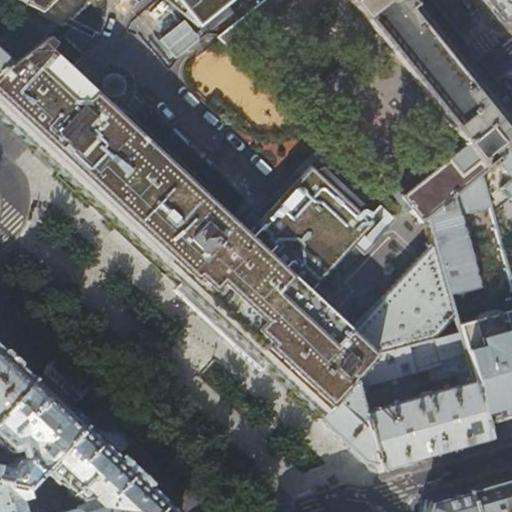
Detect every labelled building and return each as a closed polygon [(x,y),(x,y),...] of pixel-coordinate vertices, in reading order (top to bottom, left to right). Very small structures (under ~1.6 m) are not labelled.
[(17,18),(27,8),(10,0),(0,0),(0,69),(36,42),(58,24),(33,11),(7,38),(0,30),(0,6),(2,4),(17,18)] [(10,0),(27,8),(33,11),(58,24),(84,0),(10,0)] [(166,0),(198,27),(231,0),(166,0)] [(263,0),(218,38),(226,45),(279,0),(263,0)] [(511,129),(407,0),(349,0),(465,143),(399,195),(419,221),(425,217),(425,215),(479,174),(487,168),(492,163),(511,148),(511,129)] [(511,0),(483,0),(501,21),(511,21),(511,0)] [(244,235),(36,42),(0,69),(0,110),(2,112),(27,136),(39,147),(37,150),(90,199),(220,318),(246,342),(324,412),(378,354),(431,339),(453,315),(447,294),(432,242),(348,331),(308,293),(371,225),(366,220),(370,212),(320,168),(313,171),(308,167),(244,235)] [(511,148),(492,163),(511,186),(511,216),(510,218),(505,209),(506,208),(499,192),(487,168),(479,174),(488,204),(498,239),(511,227),(511,148)] [(432,242),(447,294),(479,284),(459,213),(488,204),(479,174),(425,215),(425,217),(432,242)] [(511,307),(455,323),(458,332),(483,422),(484,422),(511,413),(511,307)] [(378,354),(324,412),(317,420),(344,445),(362,461),(369,467),(376,471),(430,457),(488,441),(483,422),(458,332),(431,339),(378,354)] [(0,412),(31,379),(0,349),(0,412)] [(72,417),(31,379),(0,412),(0,448),(6,454),(16,452),(17,459),(11,462),(10,464),(9,465),(8,466),(7,467),(4,468),(1,469),(0,468),(0,482),(26,488),(82,427),(72,417)] [(173,511),(171,509),(135,476),(82,427),(26,488),(32,511),(173,511)] [(511,511),(511,477),(477,488),(466,491),(471,511),(511,511)] [(32,511),(26,488),(0,482),(0,511),(32,511)] [(471,511),(466,491),(444,497),(425,503),(423,511),(471,511)]
